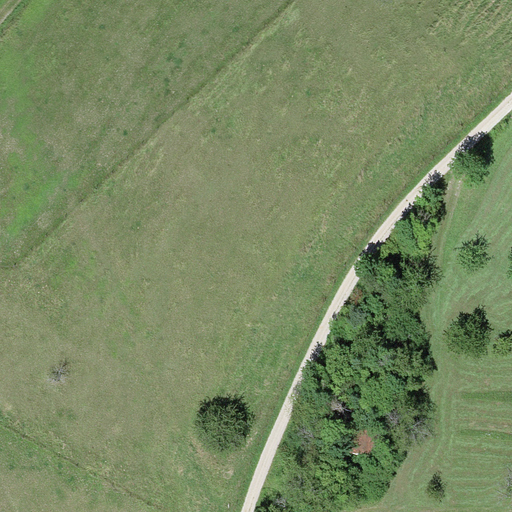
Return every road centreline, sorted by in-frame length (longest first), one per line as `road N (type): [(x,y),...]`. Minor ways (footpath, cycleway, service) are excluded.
road 1 (track): [(511,97),(398,207),(364,254),(280,411),(244,511)]
road 2 (track): [(416,345),(438,215),(460,148)]
